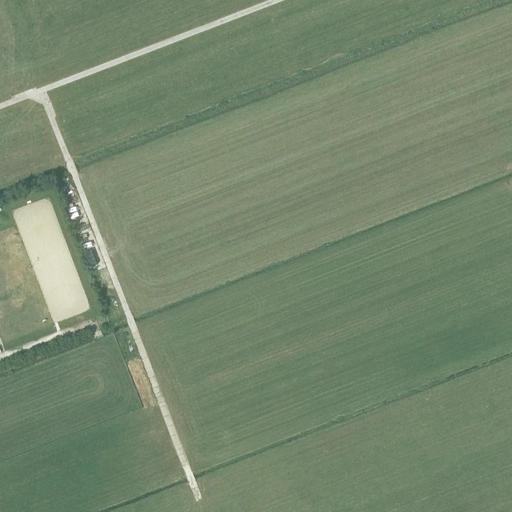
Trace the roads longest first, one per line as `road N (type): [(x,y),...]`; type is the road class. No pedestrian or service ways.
road 1 (track): [(197,499),(38,91)]
road 2 (track): [(0,106),(277,0)]
